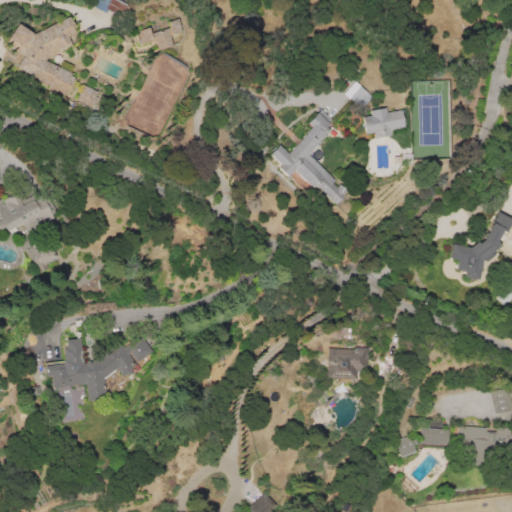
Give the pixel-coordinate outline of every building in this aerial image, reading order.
[(109,0),(115,0),(127,6),(121,17),(105,9),(109,0)] [(47,55),(45,60),(71,73),(70,75),(74,77),(63,97),(15,71),(23,56),(3,45),(15,23),(34,34),(69,17),(74,28),(72,29),(74,32),(68,35),(72,43),(47,55)] [(130,33),(148,28),(149,32),(168,26),(167,22),(178,18),(182,32),(168,36),(172,47),(156,51),(152,40),(134,46),(130,33)] [(75,101),(83,85),(97,91),(90,107),(75,101)] [(360,108),(370,97),(359,86),(349,97),(360,108)] [(286,178),(276,169),(280,165),(268,155),(278,144),(287,153),(310,128),(306,125),(321,109),(336,123),(307,155),(334,180),(330,184),(336,189),(340,185),(347,191),(333,206),(294,169),(286,178)] [(360,116),(369,115),(368,111),(383,109),(383,112),(399,109),(402,127),(389,129),(390,135),(374,138),(373,132),(363,134),(360,116)] [(33,195),(35,200),(41,197),(54,221),(28,236),(21,223),(5,232),(1,223),(0,223),(0,199),(4,206),(6,204),(4,200),(17,193),(20,197),(23,195),(25,199),(33,195)] [(497,211),(511,219),(497,248),(492,252),(494,254),(484,262),(482,260),(480,261),(475,280),(462,277),(463,271),(454,269),(456,260),(447,258),(450,243),(469,247),(476,241),(477,243),(483,239),(497,211)] [(24,248),(34,270),(56,260),(49,244),(41,248),(38,242),(24,248)] [(102,378),(103,399),(86,400),(84,385),(51,387),(50,377),(44,377),(43,364),(62,362),(62,359),(63,359),(63,347),(65,347),(65,340),(80,339),(82,363),(100,362),(99,360),(106,355),(105,353),(120,343),(123,347),(127,345),(125,342),(138,333),(152,352),(137,363),(130,353),(128,354),(134,362),(131,363),(132,374),(119,374),(119,372),(116,368),(102,378)] [(327,348),(353,349),(354,347),(367,348),(366,371),(355,371),(355,379),(325,378),(327,348)] [(511,409),(494,413),(490,392),(509,387),(511,400),(511,409)] [(457,426),(485,428),(484,447),(480,447),(479,466),(466,465),(467,446),(455,445),(457,426)] [(418,428),(446,429),(445,445),(417,443),(418,428)] [(408,435),(414,452),(396,459),(390,442),(408,435)] [(262,492),(275,507),(269,511),(248,511),(245,508),(262,492)]
